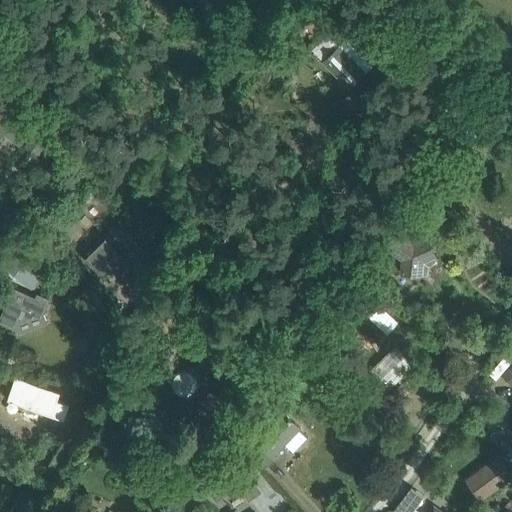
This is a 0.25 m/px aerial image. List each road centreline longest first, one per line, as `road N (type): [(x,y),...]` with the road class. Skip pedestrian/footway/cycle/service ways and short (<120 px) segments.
road 1 (track): [(26,511),(136,335)]
road 2 (track): [(369,511),(473,384)]
